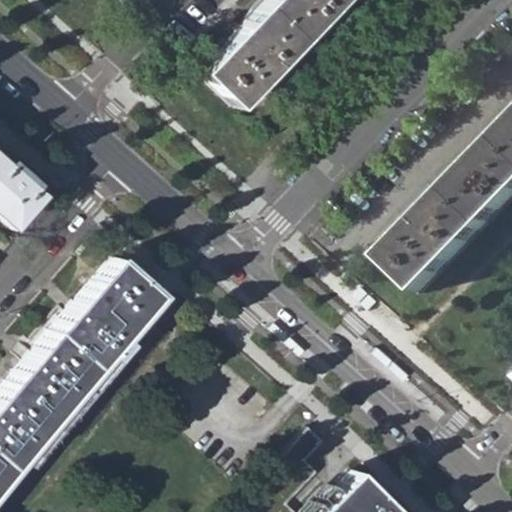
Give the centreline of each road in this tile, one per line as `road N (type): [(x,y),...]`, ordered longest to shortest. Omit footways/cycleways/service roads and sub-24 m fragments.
road 1 (residential): [(240,264),(492,0)]
road 2 (tertiary): [(240,264),(466,470)]
road 3 (residential): [(118,158),(0,295)]
road 4 (tertiary): [(118,158),(240,264)]
road 5 (tertiary): [(0,53),(118,158)]
